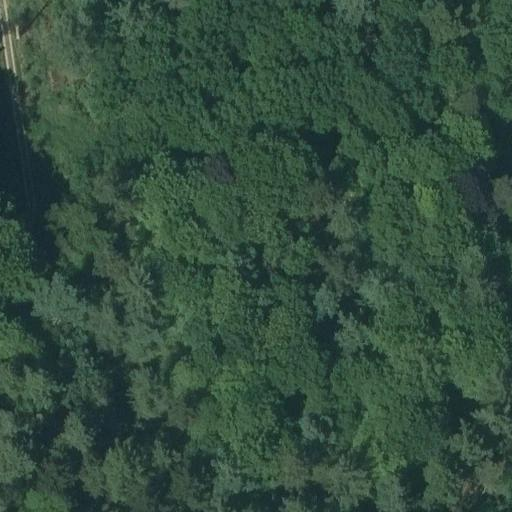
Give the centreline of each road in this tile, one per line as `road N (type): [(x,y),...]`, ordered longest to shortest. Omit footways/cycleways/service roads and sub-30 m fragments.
road 1 (track): [(24,249),(480,183),(452,0)]
road 2 (track): [(0,253),(24,249),(31,207),(0,0)]
